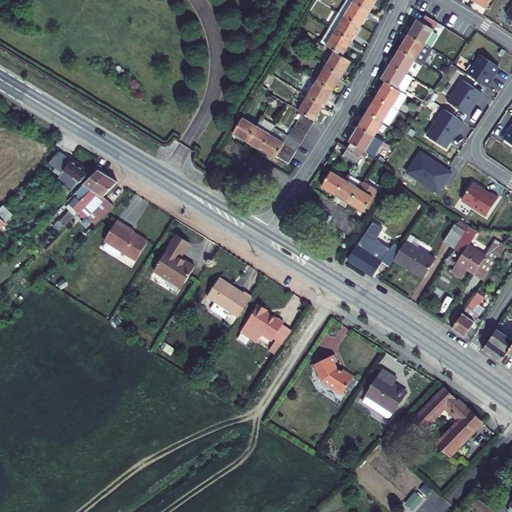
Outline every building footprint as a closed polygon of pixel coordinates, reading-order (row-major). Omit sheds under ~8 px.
[(346,0),(339,13),(361,27),(370,12),(350,0),(346,0)] [(350,0),(370,12),(376,0),(350,0)] [(471,0),(472,0),(485,8),(490,0),(471,0)] [(330,28),(352,41),(361,27),(339,13),(330,28)] [(408,35),(425,44),(437,23),(425,16),(421,22),(417,19),(408,35)] [(334,52),(343,56),(352,41),(330,28),(321,43),(334,52)] [(420,63),(430,48),(425,44),(408,35),(399,50),(415,60),(420,63)] [(415,60),(399,50),(390,64),(406,75),(415,60)] [(351,61),(343,56),(334,52),(326,66),(342,76),(351,61)] [(498,67),(479,55),(466,74),(486,87),(491,79),(490,79),(498,67)] [(406,75),(390,64),(381,80),(385,82),(401,93),(411,77),(406,75)] [(342,76),(326,66),(316,82),(333,92),(342,76)] [(479,92),(459,78),(444,100),(464,113),(474,99),(475,99),(479,92)] [(333,92),(316,82),(307,96),(324,106),(333,92)] [(401,93),(385,82),(376,97),(398,110),(407,96),(401,93)] [(301,114),(314,122),(324,106),(307,96),(298,112),(301,114)] [(398,110),(376,97),(367,112),(383,122),(389,125),(398,110)] [(460,120),(441,107),(423,134),(443,147),(460,120)] [(301,114),(298,112),(290,126),(293,128),(294,126),(298,120),(301,114)] [(383,122),(367,112),(358,127),(374,137),(383,122)] [(301,114),(298,120),(311,128),(314,122),(301,114)] [(243,118),(233,133),(247,141),(256,126),(243,118)] [(261,150),(274,128),(275,126),(261,118),(256,126),(247,141),(261,150)] [(307,134),(311,128),(298,120),(294,126),(307,134)] [(291,132),(303,140),(307,134),(294,126),(293,128),(291,132)] [(374,137),(358,127),(349,142),(351,143),(357,147),(363,151),(370,155),(379,140),(374,137)] [(287,138),(288,137),(274,128),(261,150),(274,159),(276,156),(280,150),(283,144),(296,152),(300,146),(287,138)] [(287,138),(300,146),(303,140),(291,132),(288,137),(287,138)] [(352,154),(357,147),(351,143),(346,150),(352,154)] [(292,158),(296,152),(283,144),(280,150),(292,158)] [(354,164),(363,151),(357,147),(352,154),(346,150),(342,157),(354,164)] [(276,156),(289,164),(292,158),(280,150),(276,156)] [(450,172),(418,151),(405,172),(436,193),(450,172)] [(71,191),(89,173),(59,153),(48,164),(62,174),(58,179),(71,188),(69,190),(71,191)] [(106,176),(98,171),(75,193),(79,198),(77,199),(75,198),(67,207),(69,211),(59,221),(55,218),(50,224),(59,231),(77,213),(73,209),(106,176)] [(331,172),(321,187),(336,195),(345,180),(331,172)] [(350,203),(362,183),(348,174),(345,180),(336,195),(350,203)] [(118,183),(107,175),(106,176),(73,209),(77,213),(92,228),(114,207),(104,196),(118,183)] [(488,193),(471,182),(460,200),(487,218),(499,199),(489,192),(488,193)] [(363,212),(376,192),(362,183),(350,203),(363,212)] [(0,227),(12,216),(3,206),(0,208),(0,227)] [(133,232),(134,231),(119,222),(105,243),(108,245),(123,254),(131,260),(144,239),(133,232)] [(45,229),(54,237),(59,231),(50,224),(45,229)] [(454,248),(464,232),(454,225),(443,242),(454,249),(454,248)] [(468,226),(464,232),(474,238),(477,232),(472,229),(468,226)] [(474,238),(464,232),(454,248),(463,254),(468,247),(474,238)] [(155,272),(183,290),(197,267),(182,259),(191,243),(178,235),(155,272)] [(373,276),(383,259),(386,254),(381,252),(361,239),(348,260),(373,276)] [(399,251),(393,259),(408,269),(410,267),(417,272),(428,255),(406,240),(399,251)] [(491,249),(502,256),(506,250),(495,242),(491,249)] [(108,245),(104,251),(119,260),(123,254),(108,245)] [(386,254),(383,259),(391,264),(393,259),(399,251),(391,246),(386,254)] [(485,258),(468,247),(463,254),(457,264),(451,273),(461,279),(467,271),(474,275),(476,271),(487,279),(494,268),(502,256),(491,249),(485,258)] [(436,260),(428,255),(417,272),(425,277),(436,260)] [(232,312),(240,318),(253,297),(246,292),(245,293),(221,278),(209,298),(217,303),(212,310),(227,320),(232,312)] [(477,294),(452,329),(465,338),(472,327),(479,316),(477,314),(486,301),(477,294)] [(268,312),(260,306),(249,322),(265,332),(263,335),(274,342),(275,339),(285,325),(286,324),(279,319),(279,320),(267,313),(268,312)] [(249,322),(243,332),(258,342),(263,335),(265,332),(249,322)] [(293,331),(285,325),(275,339),(284,345),(293,331)] [(465,338),(469,340),(476,330),(475,330),(472,327),(465,338)] [(511,340),(497,330),(482,350),(499,363),(506,353),(511,344),(511,340)] [(338,363),(334,356),(314,366),(323,383),(343,395),(355,376),(345,369),(343,371),(339,370),(335,364),(338,363)] [(397,378),(382,369),(366,395),(394,413),(406,394),(393,385),(397,378)] [(470,423),(476,417),(457,399),(456,400),(444,389),(418,414),(419,416),(406,430),(415,439),(446,407),(460,420),(436,445),(449,457),(476,428),(470,423)] [(393,412),(366,395),(361,401),(387,417),(390,417),(393,412)] [(482,422),(476,417),(470,423),(476,428),(482,422)] [(404,502),(413,510),(423,498),(414,491),(404,502)] [(479,511),(496,511),(500,507),(479,491),(469,504),(479,511)]
